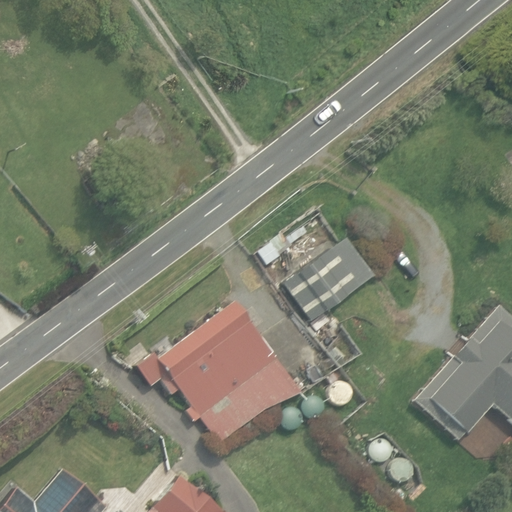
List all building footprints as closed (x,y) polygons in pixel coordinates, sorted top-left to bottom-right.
[(263,265),(304,234),(299,227),(275,245),(270,239),(253,252),(263,265)] [(306,323),(368,277),(340,239),(278,285),(306,323)] [(298,394),(228,302),(152,359),(148,354),(131,367),(146,387),(155,381),(167,396),(175,390),(187,407),(182,412),(190,423),(196,419),(215,445),(261,410),(298,394)] [(511,428),(511,323),(493,306),(408,401),(454,441),(486,405),(511,428)] [(144,511),(98,511),(102,508),(57,470),(28,504),(29,505),(22,511),(216,511),(174,477),(144,511)]
